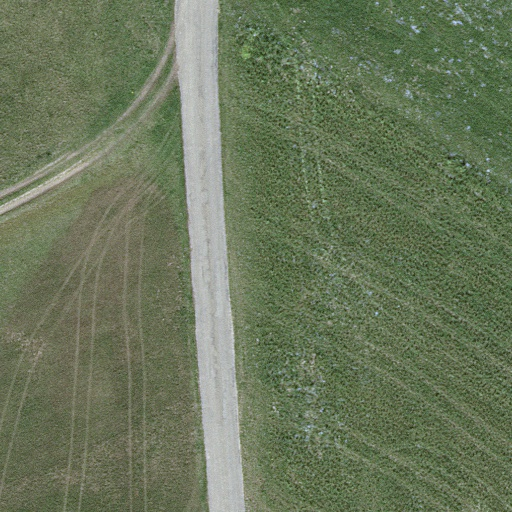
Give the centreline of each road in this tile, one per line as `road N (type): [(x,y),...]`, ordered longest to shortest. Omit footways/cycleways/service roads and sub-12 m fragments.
road 1 (unclassified): [(196,0),(226,511)]
road 2 (track): [(195,20),(153,93),(111,139),(0,204)]
